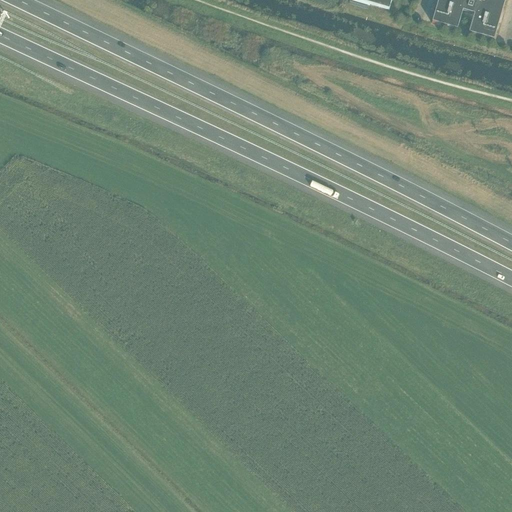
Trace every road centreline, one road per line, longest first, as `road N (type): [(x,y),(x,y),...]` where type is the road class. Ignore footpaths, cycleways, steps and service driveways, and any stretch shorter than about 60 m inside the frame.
road 1 (motorway): [(0,35),(511,278)]
road 2 (motorway): [(511,242),(14,0)]
